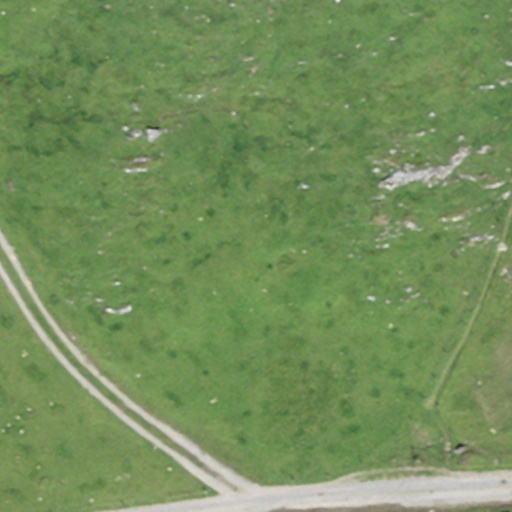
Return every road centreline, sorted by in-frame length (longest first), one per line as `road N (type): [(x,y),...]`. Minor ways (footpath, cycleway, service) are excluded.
road 1 (track): [(0,246),(66,344),(251,508)]
road 2 (track): [(226,511),(417,492)]
